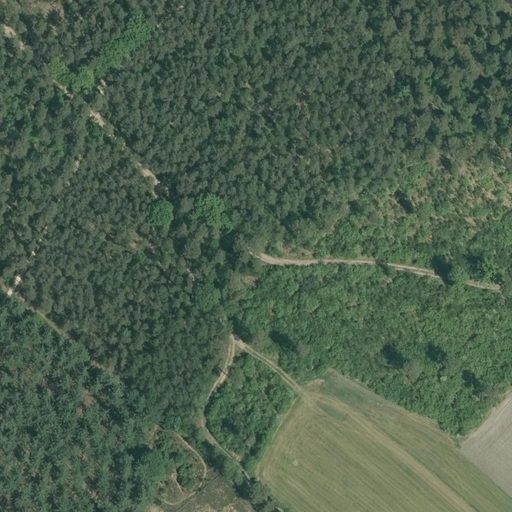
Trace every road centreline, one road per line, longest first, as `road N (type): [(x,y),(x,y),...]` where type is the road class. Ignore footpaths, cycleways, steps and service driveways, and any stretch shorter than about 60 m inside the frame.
road 1 (track): [(0,318),(67,187),(91,113)]
road 2 (track): [(0,30),(91,113)]
